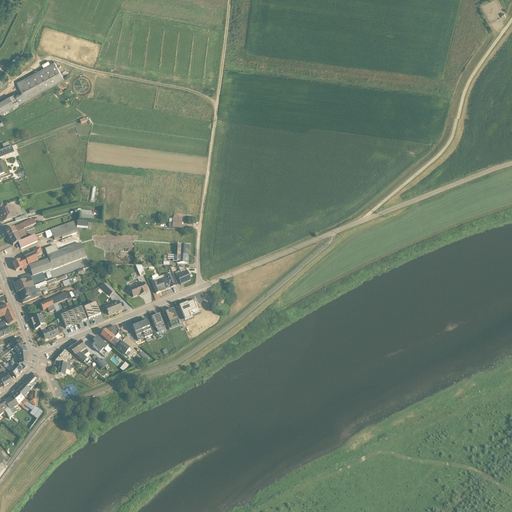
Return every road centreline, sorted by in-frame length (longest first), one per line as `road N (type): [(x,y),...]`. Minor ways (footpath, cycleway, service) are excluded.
road 1 (track): [(197,250),(228,0)]
road 2 (unclassified): [(332,235),(511,165)]
road 3 (residential): [(33,356),(200,288)]
road 4 (unclassified): [(332,235),(200,288)]
